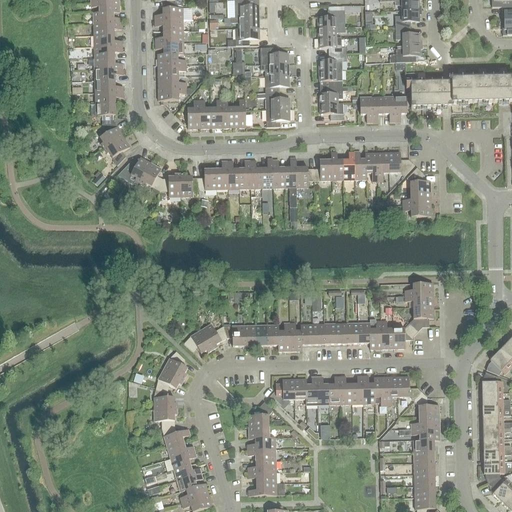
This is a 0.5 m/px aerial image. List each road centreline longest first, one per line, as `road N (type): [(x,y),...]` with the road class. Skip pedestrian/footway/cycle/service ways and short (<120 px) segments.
road 1 (residential): [(463,364),(222,365),(194,398),(231,511)]
road 2 (residential): [(305,138),(189,150),(153,134),(138,107),(135,0)]
road 3 (residential): [(494,198),(426,138),(305,138)]
road 4 (residential): [(305,138),(302,41),(275,41),(274,0)]
road 5 (residential): [(469,511),(463,364)]
